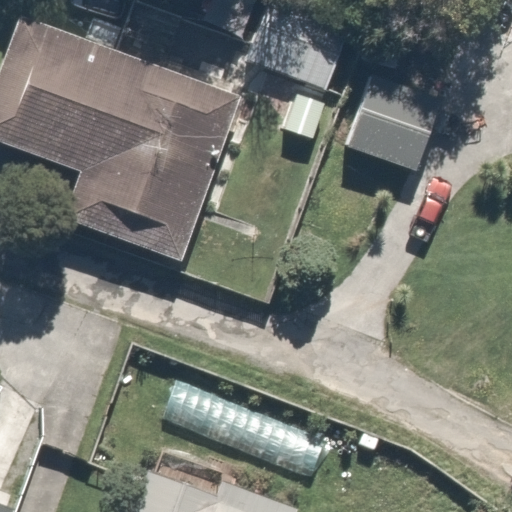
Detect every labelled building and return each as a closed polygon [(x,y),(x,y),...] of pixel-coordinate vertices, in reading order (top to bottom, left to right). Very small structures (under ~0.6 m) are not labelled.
[(326,45),(255,21),(241,61),(312,86),(326,45)] [(199,124),(0,46),(0,194),(47,213),(28,263),(129,302),(199,124)] [(511,76),(491,145),(511,151),(511,76)] [(398,149),(324,117),(295,182),(370,214),(398,149)] [(191,511),(106,479),(92,511),(191,511)]
